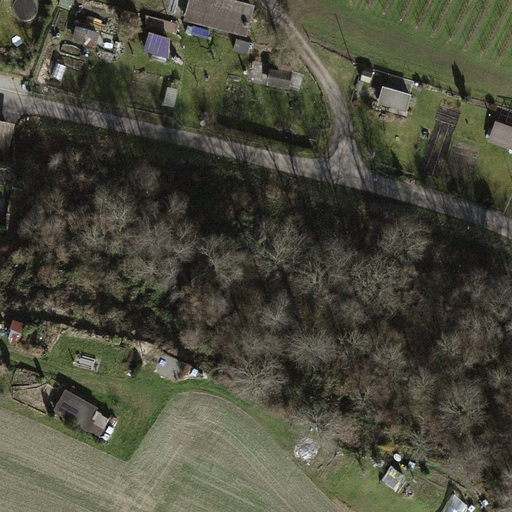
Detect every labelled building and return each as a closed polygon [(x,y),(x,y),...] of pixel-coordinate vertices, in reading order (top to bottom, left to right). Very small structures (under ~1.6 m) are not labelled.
[(258,13),(217,0),(196,0),(190,22),(249,41),(258,13)] [(386,83),(381,105),(410,110),(414,88),(386,83)] [(491,139),(511,146),(511,126),(497,121),(491,139)] [(56,411),(90,428),(101,405),(66,389),(56,411)] [(469,511),(455,499),(443,511),(469,511)]
